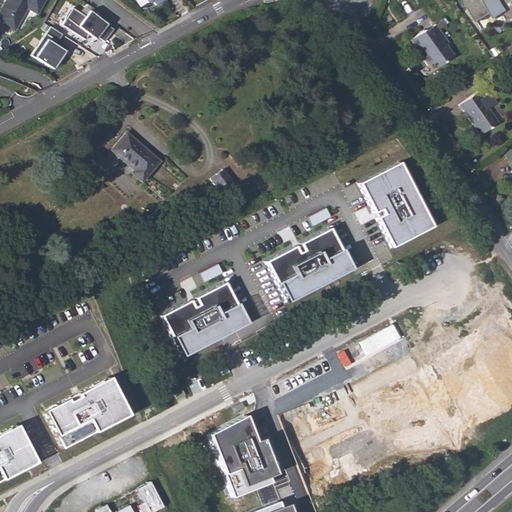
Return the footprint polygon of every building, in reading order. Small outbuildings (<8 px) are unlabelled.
[(2,0),(0,5),(0,24),(11,31),(23,9),(35,16),(43,0),(2,0)] [(469,5),(478,20),(492,11),(496,16),(505,11),(509,19),(511,17),(511,0),(464,0),(465,5),(469,5)] [(72,8),(61,25),(91,45),(96,37),(103,42),(113,29),(88,9),(85,15),(72,8)] [(419,24),(403,35),(414,51),(412,52),(420,63),(432,55),(435,61),(449,51),(442,41),(445,39),(432,20),(421,27),(419,24)] [(62,34),(49,26),(29,56),(51,71),(65,51),(55,45),(62,34)] [(511,40),(503,47),(511,58),(511,40)] [(474,87),(454,101),(475,132),(493,120),(478,98),(480,96),(474,87)] [(126,131),(110,148),(134,169),(132,171),(142,180),(159,161),(126,131)] [(396,160),(355,183),(390,247),(433,226),(396,160)] [(220,173),(208,182),(220,197),(232,188),(220,173)] [(328,227),(262,260),(284,303),(352,267),(328,227)] [(222,281),(158,315),(181,357),(247,322),(222,281)] [(120,418),(100,380),(35,413),(55,452),(120,418)] [(244,415),(206,434),(231,499),(269,484),(269,476),(274,474),(260,438),(252,443),(244,415)] [(7,428),(0,431),(0,479),(26,467),(7,428)] [(276,502),(251,511),(290,511),(287,504),(279,508),(276,502)]
